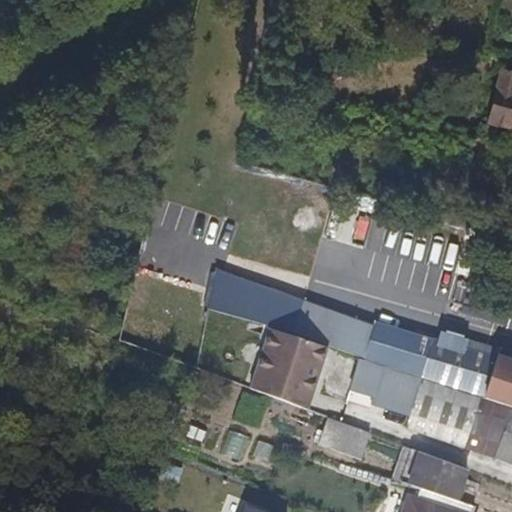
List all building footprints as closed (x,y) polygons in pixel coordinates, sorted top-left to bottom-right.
[(511,74),(496,70),(484,123),(511,130),(511,74)] [(291,331),(342,349),(352,315),(303,299),(291,331)] [(352,315),(342,349),(372,361),(415,375),(428,337),(352,315)] [(256,323),(233,387),(285,405),(302,357),(308,359),(314,343),(256,323)] [(484,396),(497,358),(489,355),(491,346),(476,341),(474,346),(434,334),(433,338),(428,337),(415,375),(433,380),(484,396)] [(474,453),(477,454),(511,466),(511,411),(462,395),(403,376),(389,371),(339,354),(327,396),(333,398),(344,404),(353,408),(366,414),(381,421),(398,427),(416,433),(434,439),(454,446),(474,453)] [(291,408),(308,359),(302,357),(285,405),(291,408)] [(511,362),(497,358),(484,396),(511,406),(511,362)] [(369,435),(339,424),(330,449),(360,460),(369,435)] [(238,460),(247,436),(229,429),(219,453),(238,460)] [(421,453),(416,452),(405,483),(419,488),(431,492),(455,500),(466,469),(421,453)] [(158,478),(177,482),(180,466),(161,462),(158,478)] [(431,492),(419,488),(416,497),(408,495),(402,511),(465,511),(468,505),(455,500),(431,492)] [(273,511),(238,499),(232,511),(273,511)]
